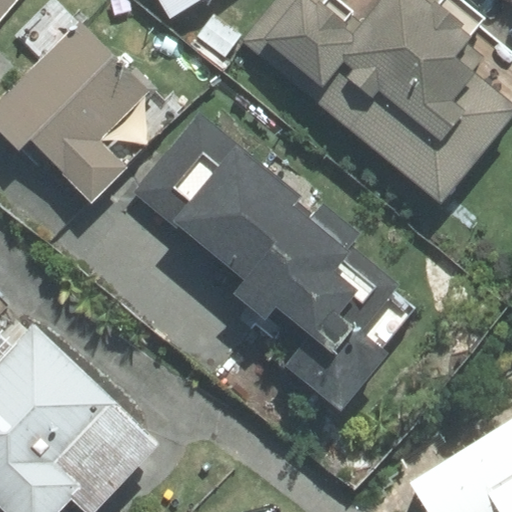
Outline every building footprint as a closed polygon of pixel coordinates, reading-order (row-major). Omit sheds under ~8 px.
[(0,0),(0,25),(21,0),(0,0)] [(190,0),(159,0),(167,14),(190,0)] [(351,0),(280,0),(250,40),(453,193),(511,115),(511,30),(471,0),(387,0),(374,17),(351,0)] [(85,20),(0,104),(0,118),(28,147),(40,135),(102,198),(139,162),(108,131),(152,88),(85,20)] [(408,273),(203,109),(136,191),(315,333),(296,356),(353,402),(401,344),(371,320),(408,273)] [(168,433),(43,319),(0,366),(0,484),(30,511),(76,511),(71,506),(86,490),(102,505),(168,433)] [(511,511),(511,416),(422,473),(446,511),(511,511)]
